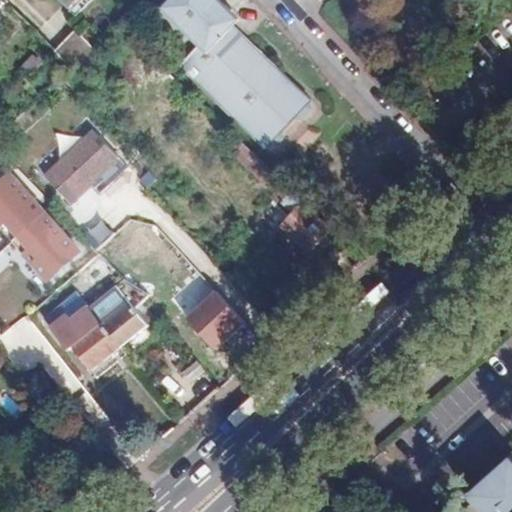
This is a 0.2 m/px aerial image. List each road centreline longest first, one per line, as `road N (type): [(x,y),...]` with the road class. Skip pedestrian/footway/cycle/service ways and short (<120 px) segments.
road 1 (primary): [(474,219),(148,511)]
road 2 (primary): [(223,511),(511,240)]
road 3 (residential): [(279,511),(511,305)]
road 4 (unclassified): [(274,0),(474,219)]
